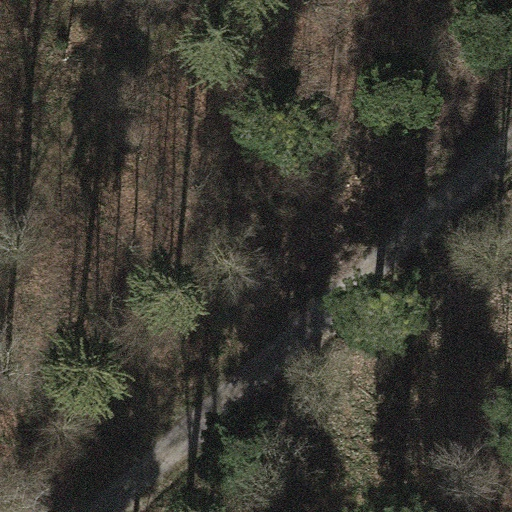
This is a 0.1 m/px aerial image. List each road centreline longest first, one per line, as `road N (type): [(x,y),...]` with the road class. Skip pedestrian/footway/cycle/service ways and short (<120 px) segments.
road 1 (track): [(511,146),(107,511)]
road 2 (track): [(176,0),(0,237)]
